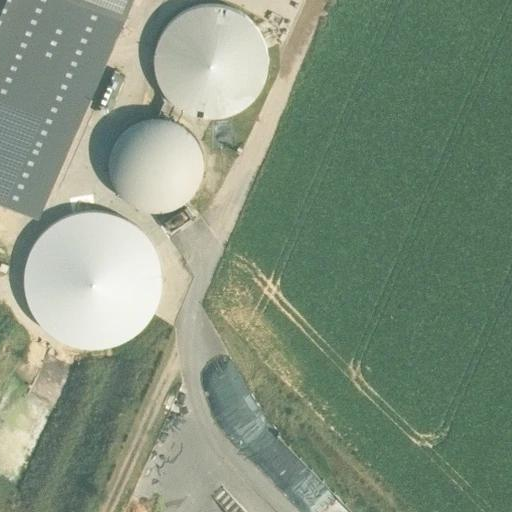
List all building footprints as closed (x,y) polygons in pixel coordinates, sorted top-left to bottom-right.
[(0,0),(0,189),(22,200),(111,0),(0,0)] [(263,83),(267,61),(262,40),(262,39),(250,21),(231,9),(210,5),(188,10),(170,22),(158,40),(154,62),(158,84),(171,102),(189,114),(211,118),(232,114),(251,101),(263,83)] [(273,19),(255,27),(259,32),(262,39),(262,40),(264,43),(266,51),(283,44),(286,38),(278,22),(273,19)] [(174,210),(185,202),(194,192),(199,180),(201,166),(199,153),(193,141),(184,131),(172,124),(159,121),(146,121),(133,125),(122,133),(113,143),(108,155),(106,169),(109,182),(115,194),(124,204),(135,211),(148,214),(162,214),(174,210)] [(28,401),(56,412),(69,380),(41,369),(28,401)] [(231,511),(238,504),(221,488),(214,496),(231,511)]
